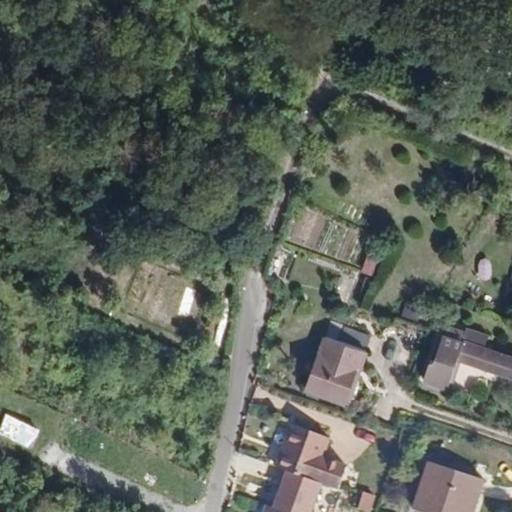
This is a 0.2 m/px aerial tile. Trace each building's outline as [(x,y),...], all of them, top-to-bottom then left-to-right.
[(477,271),(475,294),(486,295),(488,272),(477,271)] [(511,355),(444,333),(435,361),(456,368),(461,356),(511,373),(511,355)] [(369,351),(326,336),(310,387),(348,400),(359,367),(364,369),(369,351)] [(280,414),(265,461),(340,486),(348,460),(326,449),(333,435),(313,424),(280,414)] [(39,428),(22,420),(14,438),(33,446),(39,428)] [(469,511),(481,482),(435,465),(417,511),(469,511)] [(302,511),(293,507),(268,503),(264,511),(302,511)]
